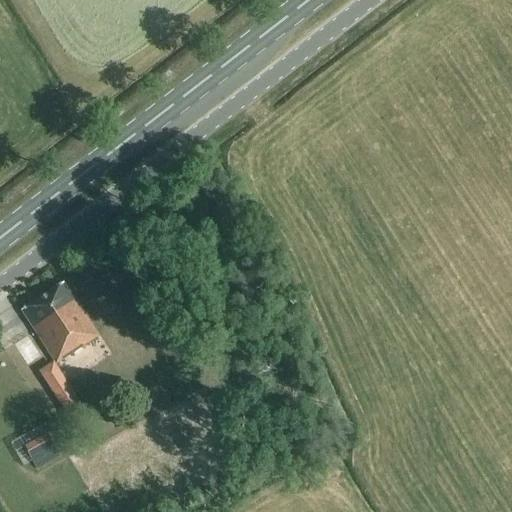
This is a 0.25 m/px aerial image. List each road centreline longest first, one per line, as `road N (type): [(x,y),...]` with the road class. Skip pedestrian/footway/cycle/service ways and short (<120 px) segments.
road 1 (unclassified): [(0,285),(369,0)]
road 2 (primary): [(0,237),(308,0)]
